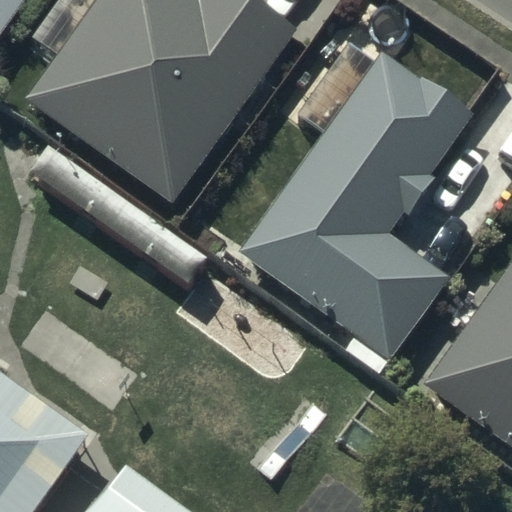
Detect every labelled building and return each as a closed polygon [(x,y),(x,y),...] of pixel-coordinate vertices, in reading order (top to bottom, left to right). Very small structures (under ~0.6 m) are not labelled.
[(0,0),(0,53),(38,0),(0,0)] [(95,0),(63,0),(29,49),(61,72),(27,119),(173,223),(298,48),(230,0),(202,0),(196,9),(183,0),(108,0),(104,6),(95,0)] [(386,68),(240,270),(355,353),(346,364),(379,388),(448,292),(390,251),(407,228),(411,231),(436,196),(432,192),(475,132),(386,68)] [(48,162),(30,188),(190,303),(208,277),(48,162)] [(511,278),(423,403),(511,466),(511,278)] [(0,511),(48,511),(92,453),(0,386),(0,511)] [(164,511),(125,483),(104,511),(164,511)]
